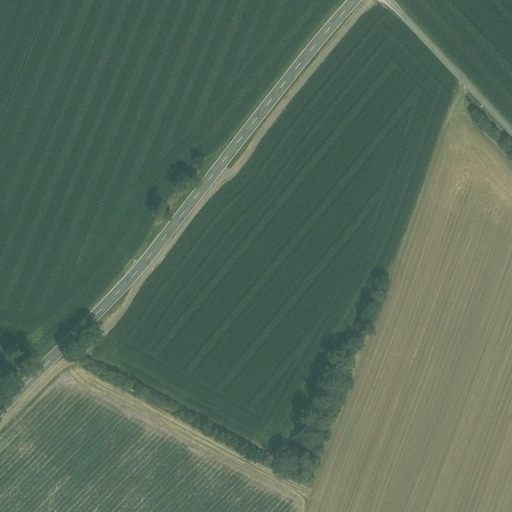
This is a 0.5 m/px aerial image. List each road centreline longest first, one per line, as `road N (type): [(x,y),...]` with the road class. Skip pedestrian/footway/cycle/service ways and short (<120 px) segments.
road 1 (tertiary): [(356,0),(154,247),(0,407)]
road 2 (unclassified): [(386,0),(511,130)]
